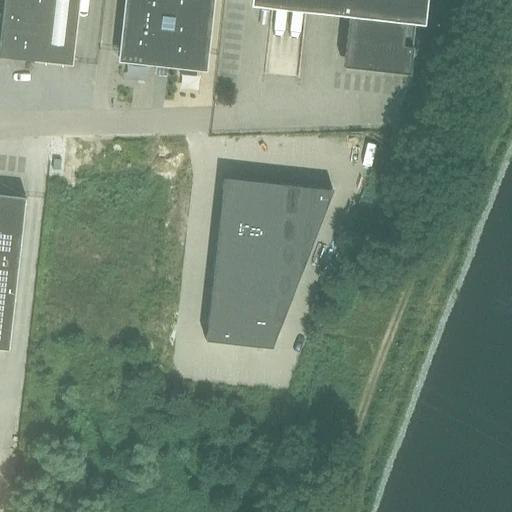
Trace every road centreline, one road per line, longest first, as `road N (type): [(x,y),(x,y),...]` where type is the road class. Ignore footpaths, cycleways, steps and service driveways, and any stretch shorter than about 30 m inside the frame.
road 1 (track): [(327,511),(511,29)]
road 2 (unclassified): [(0,124),(211,121)]
